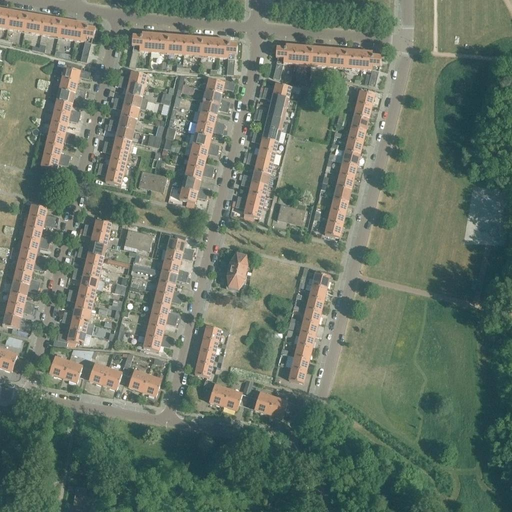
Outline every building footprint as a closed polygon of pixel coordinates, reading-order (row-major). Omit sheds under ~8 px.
[(0,11),(0,29),(8,31),(11,13),(0,11)] [(11,13),(8,31),(18,32),(18,31),(26,32),(29,16),(11,13)] [(45,19),(40,18),(29,16),(26,32),(31,33),(31,34),(42,36),(45,19)] [(62,22),(51,20),(45,19),(42,36),(52,38),(52,36),(59,38),(62,22)] [(62,22),(59,38),(65,38),(64,40),(75,42),(78,24),(62,22)] [(95,31),(89,30),(87,29),(87,26),(78,24),(75,42),(85,44),(86,39),(92,40),(94,40),(95,31)] [(151,36),(142,35),(142,38),(133,38),(132,47),(134,47),(140,47),(140,52),(149,53),(151,36)] [(151,36),(149,53),(160,54),(161,53),(167,53),(168,37),(151,36)] [(168,37),(167,53),(174,54),(174,55),(184,56),(185,38),(168,37)] [(200,56),(202,40),(185,38),(184,56),(194,57),(195,56),(200,56)] [(218,41),(214,41),(202,40),(200,56),(208,57),(207,58),(217,59),(218,41)] [(229,42),(222,42),(218,41),(217,59),(228,60),(229,55),(235,56),(237,56),(237,46),(228,45),(229,42)] [(294,65),(295,47),(286,47),(285,50),(276,49),(276,59),(278,59),(284,59),(283,64),(294,65)] [(295,47),(294,65),(304,66),(304,64),(311,65),(312,49),(295,47)] [(312,49),(311,65),(317,65),(317,67),(328,68),(329,50),(312,49)] [(329,50),(328,68),(338,69),(338,67),(345,68),(346,52),(329,50)] [(346,52),(345,68),(351,68),(351,70),(362,71),(363,53),(346,52)] [(372,54),(365,53),(363,53),(362,71),(372,72),(372,67),(380,68),(381,58),(372,57),(372,54)] [(62,81),(77,84),(79,78),(89,81),(90,74),(80,72),(81,67),(65,63),(64,70),(65,70),(62,81)] [(132,74),(131,77),(130,80),(120,78),(119,83),(145,89),(145,88),(147,77),(132,74)] [(209,82),(207,92),(222,96),(223,90),(233,92),(235,85),(225,83),(224,84),(211,81),(209,80),(209,81),(209,82)] [(62,81),(60,90),(59,90),(59,91),(85,97),(86,92),(76,90),(77,84),(62,81)] [(127,96),(142,100),(145,89),(119,83),(118,88),(128,90),(127,96)] [(263,94),(289,100),(291,89),(276,85),(274,91),(264,89),(263,94)] [(85,97),(59,91),(59,92),(57,102),(72,106),(74,100),(84,102),(85,97)] [(204,102),(229,109),(230,105),(230,104),(220,101),(222,96),(207,92),(204,102)] [(372,108),(374,97),(375,96),(360,93),(357,105),(372,108)] [(289,100),(263,94),(262,99),(272,101),(270,107),(286,111),(289,100)] [(170,106),(172,97),(163,95),(161,104),(170,106)] [(114,105),(140,111),(140,110),(142,100),(127,96),(125,102),(115,99),(114,105)] [(71,112),(72,109),(72,106),(57,102),(54,112),(54,113),(79,119),(81,114),(71,112)] [(204,103),(201,114),(217,118),(218,112),(228,114),(229,109),(204,102),(203,103),(204,103)] [(121,118),(137,122),(139,111),(140,111),(114,105),(113,109),(123,112),(121,118)] [(372,108),(357,105),(354,117),(369,120),(372,108)] [(269,113),(267,112),(259,111),(258,116),(283,122),(286,111),(270,107),(269,113)] [(79,119),(54,113),(53,113),(54,114),(52,124),(67,128),(68,122),(78,124),(79,119)] [(198,124),(224,131),(225,126),(215,123),(217,118),(201,114),(199,124),(198,124)] [(283,122),(258,116),(257,121),(267,123),(265,129),(281,133),(283,122)] [(351,129),(366,132),(369,120),(354,117),(351,129)] [(109,126),(135,132),(134,132),(137,122),(121,118),(120,124),(110,121),(109,126)] [(67,128),(52,124),(49,134),(48,135),(74,141),(76,136),(66,133),(67,128)] [(198,125),(196,135),(211,139),(213,133),(222,135),(224,131),(198,124),(198,125)] [(116,140),(132,143),(134,133),(135,133),(135,132),(109,126),(108,131),(118,134),(116,140)] [(165,140),(166,140),(173,142),(176,131),(168,129),(165,140)] [(253,138),(278,144),(281,133),(265,129),(264,135),(254,132),(253,138)] [(363,144),(365,135),(366,132),(351,129),(348,140),(363,144)] [(46,146),(62,150),(63,144),(73,146),(74,141),(48,135),(49,135),(46,146)] [(193,146),(218,153),(220,147),(210,145),(211,139),(196,135),(193,146)] [(151,137),(148,147),(159,150),(162,139),(151,137)] [(260,151),(275,155),(278,144),(253,138),(252,143),(261,145),(260,151)] [(104,148),(130,155),(130,154),(129,154),(132,143),(116,140),(115,145),(105,143),(104,148)] [(173,142),(166,140),(164,150),(171,152),(173,142)] [(360,156),(362,148),(363,144),(348,140),(345,152),(360,156)] [(43,157),(69,163),(70,158),(60,156),(62,150),(46,146),(44,156),(43,156),(43,157)] [(193,147),(190,157),(206,161),(207,155),(217,158),(218,153),(193,146),(193,147)] [(111,161),(126,165),(129,155),(130,155),(104,148),(102,153),(112,155),(111,161)] [(247,159),(273,166),(275,155),(260,151),(259,157),(249,154),(247,159)] [(360,156),(345,152),(342,164),(357,168),(360,156)] [(69,163),(43,157),(44,158),(41,168),(56,172),(58,166),(68,168),(69,163)] [(187,168),(213,175),(214,169),(205,167),(206,161),(190,157),(188,168),(187,168)] [(255,173),(270,177),(273,166),(247,159),(247,161),(246,164),(256,167),(255,173)] [(109,167),(107,166),(100,165),(98,170),(124,176),(125,175),(124,175),(126,165),(111,161),(109,167)] [(354,180),(357,169),(357,168),(342,164),(339,176),(354,180)] [(188,169),(185,179),(201,183),(202,177),(212,179),(213,175),(187,168),(187,169),(188,169)] [(124,176),(98,170),(97,175),(107,177),(106,183),(121,187),(124,176)] [(142,173),(139,187),(151,190),(155,176),(142,173)] [(253,178),(251,178),(243,176),(242,181),(267,187),(270,177),(255,173),(253,178)] [(151,190),(164,193),(167,179),(155,176),(151,190)] [(337,188),(351,192),(354,180),(339,176),(337,188)] [(182,189),(182,190),(208,196),(209,191),(199,189),(201,183),(185,179),(182,189)] [(241,186),(248,188),(251,189),(249,194),(265,198),(267,187),(242,181),(241,186)] [(334,200),(348,204),(351,192),(337,188),(334,200)] [(208,196),(182,190),(182,191),(180,201),(187,203),(195,205),(197,198),(206,201),(208,196)] [(249,194),(249,197),(248,200),(238,198),(237,203),(262,209),(265,198),(249,194)] [(331,212),(345,215),(348,204),(334,200),(331,212)] [(262,209),(237,203),(235,208),(245,210),(244,216),(259,220),(262,209)] [(290,223),(293,209),(281,206),(277,220),(290,223)] [(56,219),(46,217),(48,210),(32,207),(29,217),(29,218),(54,224),(56,219)] [(290,223),(303,226),(306,212),(293,209),(290,223)] [(328,224),(342,227),(345,215),(331,212),(328,224)] [(54,224),(29,218),(27,229),(42,233),(44,227),(53,229),(54,224)] [(85,226),(84,231),(109,237),(110,236),(109,236),(111,226),(96,222),(95,228),(85,226)] [(323,223),(321,229),(326,230),(325,235),(335,238),(340,239),(342,227),(328,224),(323,223)] [(42,233),(27,229),(24,239),(23,239),(23,240),(49,246),(50,241),(41,239),(41,236),(42,233)] [(84,231),(83,236),(92,238),(91,245),(106,248),(109,238),(109,237),(84,231)] [(137,248),(141,234),(128,231),(125,245),(137,248)] [(141,234),(137,248),(150,251),(153,237),(141,234)] [(21,251),(37,255),(38,249),(48,251),(49,246),(23,240),(24,241),(21,251)] [(167,250),(167,251),(193,257),(194,252),(184,250),(186,244),(170,240),(167,250)] [(80,248),(79,253),(104,259),(104,258),(106,248),(91,245),(90,247),(89,250),(88,250),(80,248)] [(37,255),(21,251),(19,261),(18,261),(18,262),(44,268),(45,263),(36,260),(36,258),(37,255)] [(167,252),(165,262),(180,266),(182,260),(191,262),(193,257),(167,251),(167,252)] [(79,253),(77,258),(85,260),(87,260),(87,263),(86,267),(101,270),(104,260),(104,259),(79,253)] [(229,289),(238,291),(244,283),(248,268),(246,258),(236,256),(231,264),(227,279),(229,289)] [(128,270),(129,266),(108,260),(107,264),(128,270)] [(44,268),(18,262),(19,263),(16,273),(32,276),(33,270),(43,273),(44,268)] [(162,272),(161,273),(187,279),(188,274),(179,272),(180,266),(165,262),(162,272)] [(133,266),(132,271),(158,277),(159,273),(133,266)] [(75,270),(73,275),(99,281),(99,280),(101,270),(86,267),(85,269),(84,272),(82,272),(75,270)] [(32,276),(16,273),(14,283),(13,283),(39,289),(40,284),(30,282),(31,279),(32,276)] [(162,273),(159,284),(175,287),(176,282),(186,284),(187,279),(161,273),(162,273)] [(315,274),(312,286),(327,290),(330,278),(319,275),(315,274)] [(73,275),(72,280),(82,282),(80,288),(96,292),(101,293),(104,283),(99,282),(99,281),(73,275)] [(118,285),(125,287),(127,280),(119,278),(118,285)] [(132,284),(140,286),(142,280),(133,278),(132,284)] [(13,284),(11,294),(26,298),(28,292),(38,294),(39,289),(13,283),(13,284)] [(156,294),(182,301),(183,296),(173,293),(175,287),(159,284),(157,294),(156,294)] [(115,294),(124,297),(126,288),(117,286),(115,294)] [(310,298),(309,298),(318,300),(324,302),(327,290),(312,286),(310,298)] [(69,291),(68,297),(84,300),(93,303),(94,303),(94,302),(93,302),(96,292),(80,288),(80,291),(79,294),(77,293),(69,291)] [(242,291),(240,299),(246,301),(248,292),(242,291)] [(8,305),(33,311),(35,306),(25,304),(26,298),(11,294),(9,300),(9,305),(8,305)] [(157,295),(154,305),(170,309),(171,303),(181,306),(182,301),(156,294),(156,295),(157,295)] [(67,300),(67,301),(75,303),(77,304),(76,307),(75,310),(91,314),(93,303),(84,300),(68,297),(67,300)] [(309,298),(306,311),(321,314),(324,302),(318,300),(309,298)] [(8,306),(6,316),(21,320),(23,314),(32,316),(33,311),(8,305),(8,306)] [(151,316),(177,322),(178,317),(168,315),(170,309),(154,305),(151,316)] [(64,313),(63,318),(89,325),(89,324),(88,324),(91,314),(75,310),(74,313),(74,316),(72,315),(64,313)] [(306,311),(303,322),(318,326),(321,314),(306,311)] [(3,327),(2,328),(5,328),(18,331),(18,332),(28,335),(29,328),(20,325),(21,320),(6,316),(3,327)] [(151,317),(149,327),(164,331),(166,325),(175,328),(177,322),(151,316),(151,317)] [(63,318),(62,323),(71,326),(70,332),(85,335),(91,337),(94,326),(89,325),(63,318)] [(303,322),(300,335),(315,338),(318,326),(303,322)] [(106,335),(107,328),(95,326),(94,333),(106,335)] [(146,337),(145,338),(171,344),(172,339),(163,337),(164,331),(149,327),(146,338),(146,337)] [(206,327),(203,340),(218,343),(221,331),(206,327)] [(59,335),(57,341),(67,344),(68,343),(81,346),(83,347),(84,346),(83,345),(85,335),(70,332),(69,334),(68,337),(67,337),(59,335)] [(300,335),(297,347),(312,350),(315,338),(300,335)] [(146,339),(143,349),(159,353),(160,347),(170,349),(171,344),(145,338),(145,339),(146,339)] [(203,340),(200,352),(215,355),(218,343),(203,340)] [(297,347),(295,358),(309,362),(312,350),(297,347)] [(90,362),(91,359),(93,353),(73,351),(71,356),(90,362)] [(4,352),(0,362),(0,369),(11,374),(17,357),(4,352)] [(200,352),(197,364),(212,367),(215,355),(200,352)] [(134,356),(129,355),(124,369),(129,370),(134,356)] [(295,358),(292,370),(306,374),(309,362),(295,358)] [(55,359),(52,368),(49,375),(63,380),(69,363),(60,360),(56,359),(55,359)] [(83,368),(69,363),(63,380),(77,385),(83,368)] [(197,364),(197,367),(195,376),(209,379),(212,367),(197,364)] [(109,370),(95,365),(89,382),(103,387),(109,370)] [(123,375),(109,370),(103,387),(116,392),(123,375)] [(303,385),(305,377),(306,374),(292,370),(289,382),(303,385)] [(142,394),(149,377),(134,372),(129,389),(142,394)] [(162,381),(149,377),(142,394),(156,399),(162,381)] [(250,396),(253,383),(247,382),(243,394),(250,396)] [(215,387),(212,396),(209,404),(223,408),(229,391),(215,387)] [(243,396),(229,391),(223,408),(237,413),(243,396)] [(268,416),(274,399),(260,394),(254,411),(268,416)] [(288,403),(274,399),(268,416),(282,420),(288,403)] [(84,508),(87,490),(76,488),(73,507),(84,508)]
